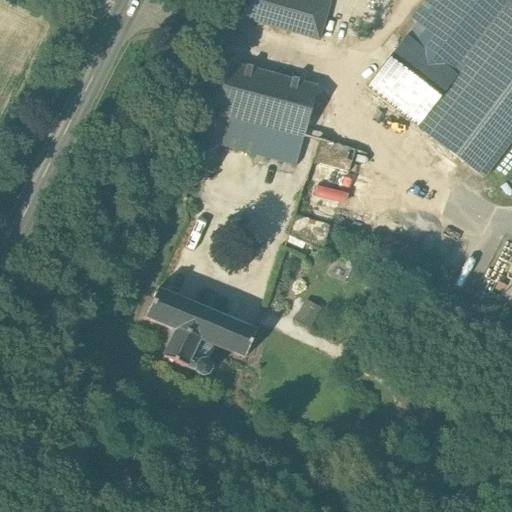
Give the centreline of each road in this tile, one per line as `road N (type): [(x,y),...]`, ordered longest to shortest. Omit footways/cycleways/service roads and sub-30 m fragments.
road 1 (tertiary): [(0,260),(129,0)]
road 2 (unknown): [(196,140),(77,104)]
